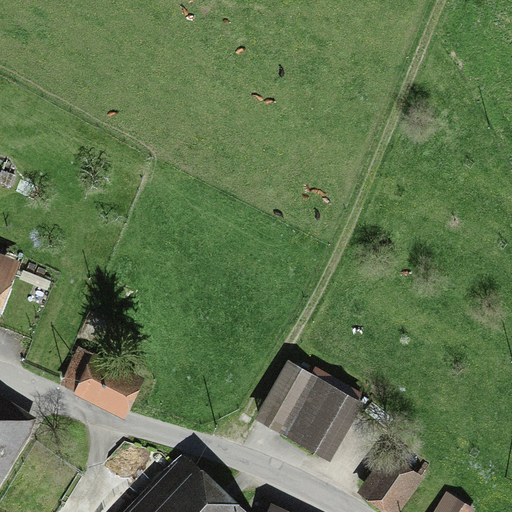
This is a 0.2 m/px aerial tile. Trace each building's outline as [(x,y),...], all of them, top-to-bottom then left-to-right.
[(78,347),(63,378),(120,406),(132,381),(101,365),(103,360),(78,347)] [(315,450),(345,396),(288,363),(258,416),(315,450)] [(0,413),(0,451),(17,424),(0,413)] [(391,502),(408,478),(389,464),(372,488),(391,502)] [(243,511),(195,465),(149,511),(243,511)] [(435,511),(468,511),(470,510),(454,500),(453,501),(445,496),(435,511)]
